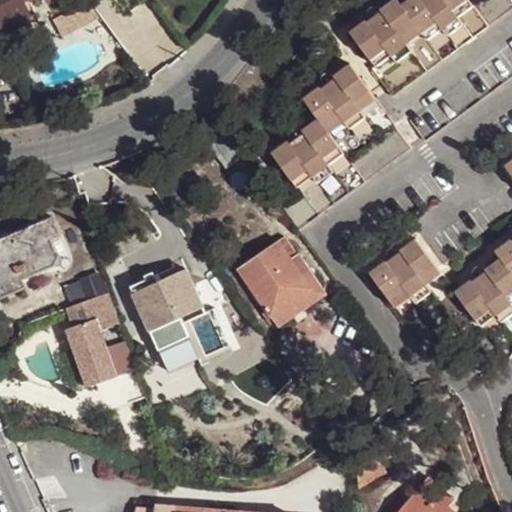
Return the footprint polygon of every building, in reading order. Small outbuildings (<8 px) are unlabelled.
[(7,50),(37,34),(19,0),(0,0),(0,45),(4,43),(7,50)] [(376,75),(393,97),(511,10),(511,3),(505,0),(479,0),(473,4),(470,0),(424,0),(424,1),(423,0),(407,0),(403,4),(399,0),(394,0),(381,10),(382,11),(387,17),(373,27),(368,21),(367,20),(352,31),(381,72),(376,75)] [(92,1),(56,15),(63,33),(99,19),(92,1)] [(382,11),(368,21),(373,27),(387,17),(382,11)] [(511,41),(408,118),(426,142),(511,78),(511,41)] [(272,153),(292,180),(308,168),(314,176),(330,164),(325,157),(340,146),(330,133),(362,109),(356,102),(371,91),(350,64),(335,76),(336,78),(341,84),(326,94),(322,88),(320,86),(304,98),(319,118),(303,130),(305,133),(310,139),(296,150),(292,144),(289,141),(272,153)] [(341,84),(336,78),(322,88),(326,94),(341,84)] [(300,231),(413,148),(395,124),(282,207),(300,231)] [(209,144),(227,169),(245,156),(226,131),(209,144)] [(305,133),(292,144),(296,150),(310,139),(305,133)] [(59,233),(51,215),(0,237),(0,296),(23,286),(19,278),(59,260),(49,237),(59,233)] [(69,256),(59,233),(49,237),(59,260),(19,278),(23,286),(56,272),(60,272),(65,270),(69,265),(70,262),(69,256)] [(286,235),(240,267),(274,318),(315,290),(294,259),(300,256),(286,235)] [(371,272),(396,307),(412,296),(416,302),(432,290),(427,283),(441,273),(416,238),(401,249),(403,251),(407,257),(392,268),(388,262),(387,261),(371,272)] [(511,238),(496,251),(501,258),(486,269),(487,270),(491,276),(477,287),(473,281),(472,279),(456,291),(481,325),(496,314),(501,321),(511,312),(511,238)] [(403,251),(388,262),(392,268),(407,257),(403,251)] [(300,256),(294,259),(315,290),(274,318),(282,328),(330,295),(302,254),(300,256)] [(130,287),(147,325),(177,311),(183,323),(204,313),(185,269),(157,282),(154,276),(130,287)] [(487,270),(473,281),(477,287),(491,276),(487,270)] [(81,298),(110,289),(104,271),(75,280),(81,298)] [(119,324),(108,294),(67,308),(73,327),(68,329),(88,386),(118,376),(102,330),(119,324)] [(177,311),(147,325),(157,348),(188,335),(183,323),(177,311)] [(394,449),(383,432),(356,451),(358,486),(388,466),(382,457),(394,449)] [(437,469),(401,511),(466,511),(470,507),(471,505),(456,493),(460,489),(437,469)]
